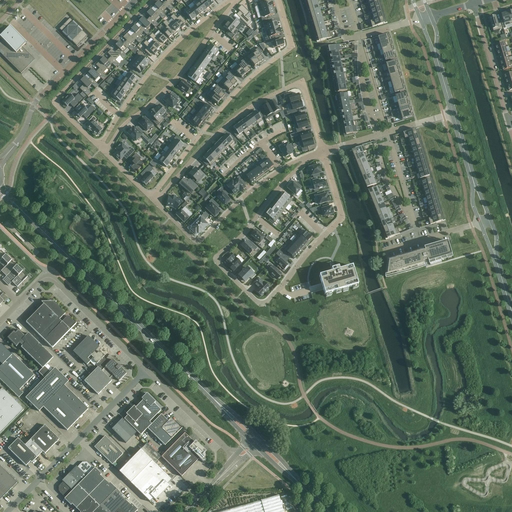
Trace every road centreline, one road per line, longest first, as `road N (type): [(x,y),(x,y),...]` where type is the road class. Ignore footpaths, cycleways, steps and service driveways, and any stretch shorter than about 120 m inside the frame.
road 1 (residential): [(323,152),(339,221),(262,304),(215,259),(309,157)]
road 2 (tertiary): [(209,396),(0,189)]
road 3 (residential): [(154,202),(223,128),(298,83),(323,152)]
road 4 (residential): [(278,0),(292,48),(242,85),(150,197)]
road 5 (residential): [(102,152),(181,72),(235,0)]
road 6 (residential): [(96,146),(55,99),(154,0)]
road 7 (residential): [(231,0),(170,49),(96,146)]
road 8 (residential): [(309,157),(262,182),(197,241),(154,202)]
road 9 (unclassified): [(146,371),(53,279),(20,303)]
road 10 (residential): [(35,104),(124,11),(113,0)]
road 11 (unclassified): [(238,459),(146,371)]
road 12 (residential): [(473,3),(507,121)]
